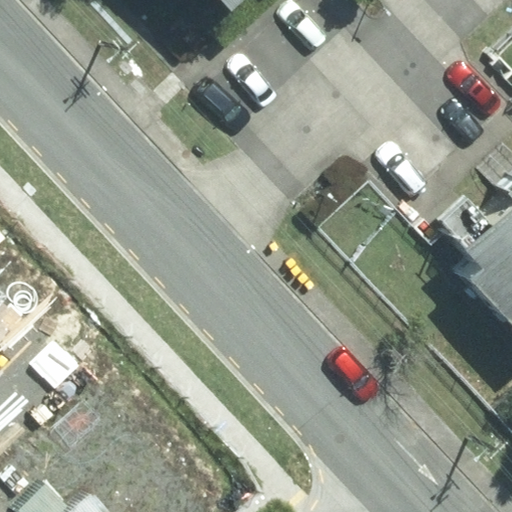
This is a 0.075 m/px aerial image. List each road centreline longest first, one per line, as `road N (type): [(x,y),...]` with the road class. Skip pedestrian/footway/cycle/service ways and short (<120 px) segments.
road 1 (residential): [(183,221),(409,474)]
road 2 (residential): [(183,221),(419,0)]
road 3 (residential): [(0,26),(183,221)]
